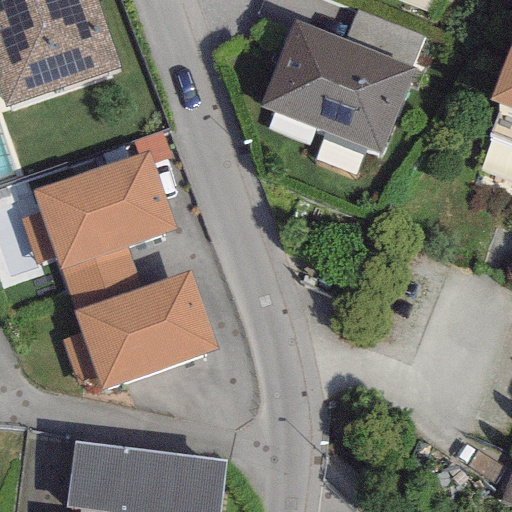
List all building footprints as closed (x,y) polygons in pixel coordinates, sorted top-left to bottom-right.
[(71,0),(0,0),(0,126),(104,89),(71,0)] [(415,75),(292,28),(257,117),(380,164),(415,75)] [(511,38),(486,101),(511,113),(511,38)] [(145,158),(22,200),(90,400),(214,358),(145,158)] [(220,511),(226,471),(63,451),(55,511),(220,511)] [(511,511),(511,465),(494,511),(511,511)]
